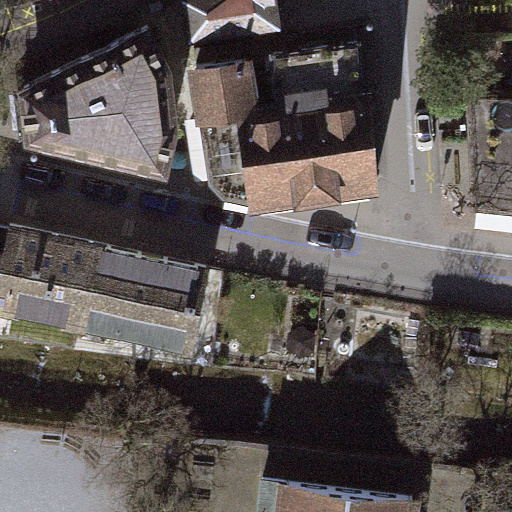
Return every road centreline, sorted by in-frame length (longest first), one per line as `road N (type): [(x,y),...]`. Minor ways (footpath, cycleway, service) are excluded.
road 1 (residential): [(0,184),(17,198),(422,278)]
road 2 (residential): [(409,0),(422,278)]
